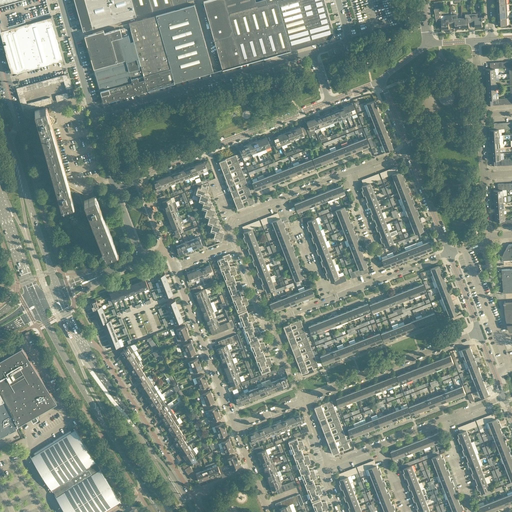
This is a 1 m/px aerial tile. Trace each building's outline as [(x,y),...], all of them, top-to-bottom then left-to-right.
[(15,0),(0,4),(0,20),(4,29),(0,30),(0,29),(0,31),(32,22),(30,16),(49,11),(48,5),(47,2),(46,0),(15,0)] [(75,0),(83,26),(82,27),(86,26),(87,29),(136,15),(131,0),(75,0)] [(131,0),(136,15),(153,11),(149,0),(131,0)] [(149,0),(153,11),(173,5),(171,0),(149,0)] [(237,65),(218,0),(208,0),(203,1),(222,69),(237,65)] [(219,0),(218,0),(237,65),(290,50),(276,0),(265,0),(266,3),(223,15),(219,0)] [(276,0),(290,50),(301,47),(304,46),(328,39),(330,39),(329,37),(331,34),(333,33),(333,32),(331,25),(330,22),(323,0),(276,0)] [(194,4),(156,15),(175,82),(213,72),(194,4)] [(435,8),(436,22),(441,22),(442,29),(449,28),(449,22),(452,22),(451,15),(441,15),(441,8),(438,8),(435,8)] [(477,13),(471,14),(472,21),(475,21),(475,27),(482,26),(482,16),(478,17),(477,13)] [(457,14),(451,15),(452,22),(455,22),(455,28),(462,27),(461,18),(458,18),(457,14)] [(465,17),(461,18),(462,27),(469,27),(469,21),(472,21),(471,14),(465,14),(465,17)] [(129,22),(134,40),(138,56),(140,64),(148,90),(175,82),(156,15),(129,22)] [(32,22),(0,31),(10,64),(12,74),(47,64),(63,60),(58,42),(57,38),(51,16),(32,22)] [(93,33),(84,35),(85,38),(93,64),(94,68),(125,59),(125,60),(138,56),(134,40),(130,41),(127,29),(124,28),(120,29),(116,30),(116,29),(109,31),(109,32),(105,33),(104,32),(104,29),(93,33)] [(138,56),(125,60),(126,64),(135,93),(148,90),(140,64),(138,56)] [(94,68),(97,79),(113,75),(119,98),(135,93),(126,64),(125,60),(125,59),(94,68)] [(68,73),(62,75),(64,81),(65,84),(71,82),(68,73)] [(113,75),(97,79),(104,102),(119,98),(113,75)] [(19,97),(25,95),(24,92),(22,86),(16,88),(19,97)] [(72,88),(66,89),(67,92),(69,98),(75,96),(72,88)] [(492,99),(495,99),(498,98),(497,95),(496,96),(496,92),(487,93),(487,95),(488,95),(488,99),(487,99),(488,99),(488,105),(493,105),(492,99)] [(366,103),(369,109),(377,106),(374,100),(366,103)] [(29,109),(27,103),(26,101),(20,102),(23,111),(29,109)] [(352,103),(347,104),(352,115),(356,113),(352,103)] [(347,104),(343,106),(347,117),(352,115),(347,104)] [(343,106),(338,108),(343,119),(347,117),(343,106)] [(369,109),(371,115),(379,112),(377,106),(369,109)] [(46,108),(35,111),(61,206),(72,203),(70,194),(71,194),(73,191),(70,189),(69,189),(50,121),(51,121),(53,118),(50,116),(48,116),(46,108)] [(337,109),(334,110),(338,121),(343,119),(338,108),(337,109)] [(332,111),(329,112),(333,123),(338,121),(334,110),(333,110),(332,110),(332,111)] [(328,113),(325,114),(329,124),(333,123),(329,112),(327,112),(328,113)] [(371,115),(373,121),(381,118),(379,112),(371,115)] [(323,115),(320,116),(324,126),(329,124),(325,114),(324,113),(323,114),(323,115)] [(320,115),(315,117),(320,128),(324,126),(320,116),(320,115)] [(315,117),(311,119),(315,130),(320,128),(315,117)] [(373,121),(376,127),(384,124),(381,118),(373,121)] [(309,128),(306,129),(308,134),(309,137),(311,136),(312,136),(312,135),(312,134),(316,132),(315,130),(311,119),(309,119),(309,120),(306,121),(309,128)] [(376,127),(378,133),(386,130),(384,124),(376,127)] [(299,127),(296,128),(299,137),(300,138),(302,138),(301,136),(307,134),(303,126),(301,127),(300,126),(299,126),(299,127)] [(490,135),(490,136),(500,135),(500,132),(501,132),(501,129),(497,129),(494,129),(494,127),(492,128),(491,128),(491,129),(490,130),(490,132),(491,135),(490,135)] [(291,129),(286,131),(290,140),(295,139),(291,130),(291,129)] [(378,133),(380,139),(388,136),(386,130),(378,133)] [(285,132),(282,133),(286,144),(291,142),(290,140),(286,131),(285,132)] [(281,134),(278,135),(282,146),(286,144),(282,133),(280,133),(281,134)] [(282,146),(278,135),(277,135),(273,136),(275,143),(275,144),(276,145),(277,147),(282,146)] [(265,137),(262,139),(266,149),(271,147),(267,137),(266,137),(266,136),(265,137)] [(380,139),(382,145),(390,142),(388,136),(380,139)] [(260,139),(257,140),(261,151),(266,149),(262,139),(262,138),(260,139)] [(366,138),(360,140),(363,148),(369,146),(366,138)] [(256,141),(253,142),(257,153),(261,151),(257,140),(256,140),(256,141)] [(360,140),(354,142),(357,150),(363,148),(360,140)] [(347,141),(341,144),(342,147),(345,155),(351,152),(348,144),(348,145),(347,141)] [(253,142),(248,143),(252,154),(257,153),(253,142)] [(354,142),(348,144),(351,152),(357,150),(354,142)] [(382,145),(379,146),(381,152),(385,151),(393,148),(390,142),(382,145)] [(247,144),(244,146),(248,156),(252,154),(248,143),(247,144)] [(241,145),(238,146),(239,147),(241,152),(243,158),(244,161),(249,159),(248,156),(244,146),(243,145),(243,144),(241,144),(241,145)] [(335,146),(329,148),(331,151),(334,159),(340,157),(336,149),(335,146)] [(342,147),(336,149),(340,157),(345,155),(342,147)] [(331,151),(325,154),(328,162),(334,159),(331,151)] [(492,156),(491,156),(492,156),(492,160),(492,165),(496,165),(497,165),(496,160),(496,159),(499,159),(502,159),(501,156),(500,156),(500,153),(491,154),(492,156)] [(325,154),(319,156),(322,164),(328,162),(325,154)] [(236,155),(219,161),(221,167),(228,164),(227,161),(230,160),(232,163),(238,161),(236,155)] [(322,164),(319,156),(313,158),(316,166),(322,164)] [(311,159),(306,161),(309,169),(314,167),(311,159)] [(204,161),(199,163),(203,172),(207,170),(207,169),(211,168),(208,160),(204,162),(204,161)] [(240,166),(238,161),(232,163),(228,164),(221,167),(224,173),(240,166)] [(306,161),(300,164),(303,171),(309,169),(306,161)] [(194,164),(190,166),(194,175),(198,173),(195,165),(194,165),(194,164)] [(300,164),(294,166),(297,174),(303,171),(300,164)] [(224,173),(226,179),(243,172),(240,166),(224,173)] [(294,166),(288,168),(291,176),(297,174),(294,166)] [(288,168),(282,171),(285,178),(291,176),(288,168)] [(282,171),(276,173),(279,181),(285,178),(282,171)] [(392,174),(394,180),(404,176),(403,174),(402,175),(400,171),(399,172),(396,173),(393,174),(392,174)] [(175,173),(172,174),(175,182),(180,181),(176,172),(175,172),(175,173)] [(226,179),(228,185),(235,182),(234,179),(238,177),(239,180),(245,178),(244,176),(243,172),(226,179)] [(171,173),(167,175),(171,184),(175,182),(172,174),(171,173)] [(276,173),(270,175),(273,183),(279,181),(276,173)] [(160,177),(158,178),(158,179),(161,188),(162,189),(167,188),(166,186),(163,177),(162,177),(162,175),(160,176),(160,177)] [(270,175),(264,177),(268,185),(273,183),(270,175)] [(394,180),(397,186),(405,183),(403,179),(405,179),(404,176),(394,180)] [(264,177),(258,180),(261,188),(268,185),(264,177)] [(247,184),(245,178),(239,180),(235,182),(228,185),(230,191),(247,184)] [(156,187),(153,188),(155,193),(162,190),(162,189),(161,188),(158,179),(156,179),(156,180),(153,181),(156,187)] [(261,188),(258,180),(252,182),(255,190),(261,188)] [(363,189),(362,190),(363,192),(371,189),(370,187),(371,186),(370,183),(369,183),(366,184),(364,185),(362,186),(363,189)] [(397,186),(399,192),(408,188),(408,186),(406,186),(405,183),(397,186)] [(230,191),(233,196),(249,190),(247,184),(230,191)] [(196,192),(196,193),(201,194),(203,195),(205,189),(208,189),(209,186),(206,186),(201,185),(200,187),(198,186),(196,192)] [(342,185),(336,187),(339,195),(345,193),(342,185)] [(336,187),(330,190),(333,197),(339,195),(336,187)] [(399,192),(401,198),(409,195),(408,191),(409,191),(408,188),(399,192)] [(199,200),(203,202),(207,203),(207,202),(208,197),(209,194),(206,193),(208,189),(205,189),(203,195),(201,194),(199,200)] [(371,189),(363,192),(364,195),(365,194),(366,198),(375,195),(373,191),(372,191),(371,189)] [(233,196),(235,202),(252,196),(249,190),(233,196)] [(330,190),(324,192),(327,200),(328,203),(334,200),(333,198),(333,197),(330,190)] [(87,194),(80,196),(84,205),(87,214),(89,213),(91,217),(105,255),(109,254),(111,253),(116,251),(92,191),(87,193),(87,194)] [(324,192),(318,194),(321,202),(327,200),(324,192)] [(318,194),(312,197),(315,204),(321,202),(318,194)] [(368,201),(366,202),(367,204),(376,201),(375,198),(376,198),(375,195),(366,198),(368,201)] [(401,198),(403,204),(413,200),(412,197),(411,198),(409,195),(401,198)] [(252,196),(235,202),(237,208),(244,206),(243,202),(247,201),(248,204),(254,202),(252,196)] [(202,207),(202,208),(206,209),(210,210),(211,204),(212,201),(210,200),(211,197),(208,197),(207,202),(207,203),(203,202),(202,207)] [(312,197),(306,199),(310,207),(315,204),(312,197)] [(162,202),(163,206),(173,202),(171,198),(167,199),(162,201),(162,202)] [(306,199),(301,201),(304,209),(310,207),(306,199)] [(370,206),(371,209),(379,206),(377,200),(376,201),(367,204),(368,207),(370,206)] [(403,204),(406,210),(414,206),(413,203),(414,202),(413,200),(403,204)] [(173,202),(163,206),(164,208),(165,211),(166,211),(165,210),(176,206),(177,206),(175,201),(173,202)] [(304,209),(301,201),(294,204),(298,211),(304,209)] [(205,215),(204,215),(209,217),(212,218),(212,217),(214,212),(215,210),(215,209),(212,208),(213,205),(211,204),(210,210),(206,209),(206,212),(205,215)] [(166,211),(165,211),(166,212),(167,215),(176,212),(178,211),(176,206),(165,210),(166,211)] [(372,213),(371,213),(372,216),(380,213),(379,210),(380,210),(379,206),(371,209),(372,213)] [(407,213),(404,214),(405,216),(406,216),(408,215),(418,212),(417,209),(415,210),(414,206),(406,210),(407,213)] [(336,210),(338,216),(348,212),(347,210),(346,210),(344,207),(336,210)] [(209,217),(207,223),(212,224),(215,225),(217,219),(218,216),(215,215),(216,212),(214,212),(212,217),(212,218),(209,217)] [(348,212),(338,216),(339,218),(340,219),(341,219),(342,221),(349,218),(347,215),(349,214),(348,212)] [(408,215),(410,221),(418,218),(417,215),(419,214),(418,212),(408,215)] [(380,213),(372,216),(373,218),(374,218),(376,221),(384,218),(382,215),(381,215),(380,213)] [(274,220),(272,221),(274,227),(275,227),(284,223),(283,221),(282,221),(280,218),(279,218),(277,219),(274,220)] [(309,224),(307,225),(308,228),(317,224),(318,224),(317,222),(317,221),(316,218),(312,219),(307,221),(309,224)] [(342,221),(341,222),(342,225),(343,225),(344,227),(353,224),(352,221),(350,222),(349,218),(342,221)] [(376,225),(376,228),(386,224),(384,218),(376,221),(377,225),(376,225)] [(410,221),(413,227),(422,223),(421,221),(420,222),(418,218),(410,221)] [(212,226),(210,230),(215,232),(218,233),(220,227),(221,224),(218,223),(219,220),(217,219),(215,225),(212,224),(212,226)] [(171,224),(170,225),(171,226),(172,229),(181,225),(184,224),(182,220),(180,221),(171,224)] [(276,229),(275,229),(277,233),(285,230),(284,226),(285,226),(284,223),(275,227),(276,229)] [(386,224),(376,228),(377,230),(379,230),(380,233),(388,230),(392,228),(389,223),(386,224)] [(422,223),(413,227),(415,233),(423,230),(422,226),(423,226),(422,223)] [(317,224),(308,228),(309,230),(311,229),(312,233),(320,230),(319,226),(318,227),(317,224)] [(345,229),(344,230),(345,233),(353,230),(352,227),(354,226),(353,224),(344,227),(345,229)] [(173,229),(172,229),(173,232),(174,231),(174,233),(179,232),(183,230),(181,225),(172,229),(173,229)] [(197,226),(191,229),(192,231),(196,230),(197,235),(200,234),(197,226)] [(215,233),(213,238),(221,240),(224,231),(221,230),(222,227),(220,227),(218,233),(215,232),(215,233)] [(244,236),(245,239),(253,235),(254,235),(252,229),(250,230),(247,231),(244,232),(245,236),(244,236)] [(313,236),(312,237),(313,239),(321,236),(322,236),(322,235),(325,234),(323,229),(320,230),(312,233),(313,236)] [(285,230),(277,233),(278,236),(279,236),(280,238),(289,235),(288,232),(286,233),(285,230)] [(345,233),(347,239),(348,239),(357,235),(356,233),(355,234),(353,230),(345,233)] [(381,236),(380,237),(381,239),(391,236),(397,233),(396,230),(389,232),(388,230),(380,233),(381,236)] [(253,235),(245,239),(245,241),(247,241),(248,244),(256,241),(256,239),(255,237),(254,238),(253,235)] [(281,241),(280,241),(281,245),(290,241),(288,238),(290,237),(289,235),(280,238),(281,241)] [(347,239),(344,241),(346,246),(350,245),(358,242),(357,238),(358,238),(357,235),(348,239),(347,239)] [(199,236),(194,238),(198,247),(202,245),(199,236)] [(321,236),(313,239),(314,242),(315,241),(317,245),(325,241),(323,238),(322,238),(321,236)] [(391,236),(381,239),(382,242),(383,241),(385,245),(393,242),(391,236)] [(194,238),(190,240),(193,249),(198,247),(194,238)] [(190,240),(185,242),(189,251),(190,250),(193,249),(190,240)] [(250,248),(248,248),(249,251),(256,248),(258,247),(257,245),(258,244),(256,241),(248,244),(250,248)] [(290,241),(281,245),(283,248),(284,248),(285,250),(293,247),(292,244),(291,245),(290,241)] [(318,248),(316,249),(317,251),(326,248),(325,245),(326,245),(325,241),(317,245),(318,248)] [(429,241),(423,243),(426,251),(432,249),(429,241)] [(185,242),(180,243),(184,252),(184,253),(189,251),(185,242)] [(358,242),(350,245),(351,248),(352,248),(353,251),(362,247),(361,245),(359,245),(358,242)] [(184,252),(180,243),(176,245),(175,243),(173,244),(176,253),(178,252),(179,254),(180,254),(181,254),(181,253),(184,252)] [(423,243),(417,246),(420,253),(426,251),(423,243)] [(501,260),(511,259),(511,243),(509,244),(506,248),(503,253),(501,258),(502,258),(501,258),(501,260)] [(417,246),(411,248),(414,256),(420,253),(417,246)] [(256,248),(249,251),(250,253),(251,252),(253,256),(256,255),(261,253),(260,249),(259,250),(258,247),(256,248)] [(286,252),(285,253),(286,256),(294,253),(293,250),(294,249),(293,247),(285,250),(286,252)] [(354,253),(353,253),(354,257),(363,254),(361,250),(363,250),(362,247),(353,251),(354,253)] [(326,248),(317,251),(318,253),(320,253),(321,256),(329,253),(328,250),(327,250),(326,248)] [(411,248),(405,250),(408,258),(414,256),(411,248)] [(405,250),(400,253),(403,260),(408,258),(405,250)] [(223,257),(217,259),(217,260),(219,259),(221,263),(219,264),(220,267),(229,264),(228,261),(231,259),(229,253),(222,256),(223,257)] [(254,259),(253,260),(254,262),(256,261),(262,259),(261,256),(262,256),(261,253),(256,255),(253,256),(254,259)] [(294,253),(286,256),(287,260),(288,259),(289,262),(298,258),(297,256),(295,257),(294,253)] [(322,260),(321,260),(322,263),(331,259),(330,257),(331,257),(329,253),(321,256),(322,260)] [(400,253),(394,255),(397,263),(403,260),(400,253)] [(354,257),(357,263),(366,259),(365,257),(364,257),(363,254),(354,257)] [(394,255),(388,257),(391,265),(397,263),(394,255)] [(391,265),(388,257),(382,259),(385,267),(391,265)] [(290,264),(289,265),(291,268),(299,265),(297,261),(299,261),(298,258),(289,262),(290,264)] [(256,261),(254,262),(255,265),(256,264),(257,268),(266,264),(264,261),(263,261),(262,259),(256,261)] [(324,265),(326,268),(334,265),(332,259),(331,259),(322,263),(323,265),(324,265)] [(359,265),(358,265),(359,269),(363,267),(366,266),(367,266),(366,262),(367,261),(366,259),(358,262),(359,265)] [(208,265),(205,266),(209,275),(214,273),(210,264),(208,264),(208,265)] [(229,264),(220,267),(221,270),(223,269),(225,274),(235,270),(234,266),(229,266),(229,264)] [(259,271),(257,272),(258,274),(267,271),(266,268),(267,268),(266,264),(257,268),(259,271)] [(299,265),(291,268),(292,271),(293,271),(294,274),(302,270),(301,268),(300,268),(299,265)] [(326,272),(326,275),(335,271),(336,271),(334,265),(326,268),(327,271),(326,272)] [(431,268),(433,275),(441,271),(439,265),(431,268)] [(204,267),(201,268),(204,277),(205,279),(210,277),(209,275),(205,266),(204,266),(204,267)] [(200,267),(196,269),(200,278),(204,277),(201,268),(200,267)] [(511,268),(499,269),(499,277),(511,276),(511,268)] [(196,269),(191,271),(195,280),(200,278),(196,269)] [(235,270),(225,274),(226,278),(225,279),(226,282),(234,279),(233,276),(237,274),(235,270)] [(294,274),(293,274),(295,280),(299,279),(303,277),(302,273),(303,273),(302,270),(294,274)] [(195,280),(191,271),(187,273),(190,282),(195,280)] [(267,271),(258,274),(259,276),(261,276),(262,279),(270,276),(269,273),(268,273),(267,271)] [(335,271),(326,275),(327,277),(329,276),(330,280),(333,279),(336,278),(338,277),(337,273),(336,274),(335,271)] [(433,275),(435,280),(443,277),(441,271),(433,275)] [(158,281),(167,278),(165,273),(161,275),(160,273),(155,275),(158,281)] [(263,283),(262,283),(263,286),(271,282),(270,280),(271,280),(270,276),(262,279),(263,283)] [(511,276),(499,277),(500,284),(511,283),(511,276)] [(435,280),(438,286),(446,283),(443,277),(435,280)] [(158,281),(160,287),(169,283),(167,278),(158,281)] [(145,279),(140,281),(144,290),(149,288),(145,279)] [(234,279),(226,282),(227,285),(229,284),(230,289),(231,289),(241,285),(240,281),(235,281),(234,279)] [(140,281),(135,283),(139,292),(144,290),(140,281)] [(271,282),(263,286),(264,288),(265,288),(267,291),(271,289),(275,288),(273,284),(272,285),(271,282)] [(135,283),(130,285),(134,294),(139,292),(135,283)] [(160,287),(162,292),(171,288),(169,283),(160,287)] [(438,286),(440,292),(448,289),(446,283),(438,286)] [(511,283),(500,284),(500,292),(503,292),(511,291),(511,283)] [(423,284),(417,286),(420,294),(426,292),(423,284)] [(130,285),(125,287),(128,296),(134,294),(130,285)] [(241,285),(231,289),(232,293),(231,294),(232,297),(240,294),(239,291),(243,288),(241,285)] [(417,286),(411,288),(414,296),(415,298),(421,296),(420,294),(417,286)] [(125,287),(120,289),(123,298),(128,296),(125,287)] [(311,287),(305,289),(308,297),(314,295),(311,287)] [(171,288),(162,292),(164,297),(173,294),(173,293),(171,288)] [(195,293),(194,293),(195,294),(196,297),(197,297),(207,293),(205,288),(199,291),(195,292),(195,293)] [(411,288),(405,291),(408,298),(414,296),(411,288)] [(120,289),(114,291),(118,300),(123,298),(120,289)] [(305,289),(299,292),(302,299),(308,297),(305,289)] [(440,292),(442,298),(450,295),(448,289),(440,292)] [(114,291),(109,293),(113,302),(118,300),(114,291)] [(405,291),(399,293),(402,301),(408,298),(405,291)] [(299,292),(293,294),(296,302),(302,299),(299,292)] [(197,297),(196,297),(197,299),(198,302),(199,302),(198,302),(209,298),(207,293),(197,297)] [(286,293),(280,296),(281,299),(284,306),(291,304),(287,296),(286,293)] [(399,293),(393,295),(396,303),(402,301),(399,293)] [(240,294),(232,297),(233,300),(235,299),(236,303),(236,304),(247,300),(246,296),(241,296),(240,294)] [(293,294),(287,296),(291,304),(296,302),(293,294)] [(393,295),(387,297),(390,305),(396,303),(393,295)] [(442,298),(445,304),(453,301),(450,295),(442,298)] [(387,297),(382,300),(385,307),(390,305),(387,297)] [(199,303),(200,306),(211,302),(209,298),(198,302),(199,302),(198,302),(199,303)] [(101,305),(100,301),(97,302),(96,299),(90,301),(93,308),(101,305)] [(169,308),(177,305),(175,299),(166,303),(168,308),(169,308)] [(281,299),(276,301),(279,309),(284,306),(281,299)] [(247,300),(236,304),(238,308),(236,309),(238,312),(241,310),(246,308),(245,306),(249,303),(247,300)] [(382,300),(376,302),(379,310),(385,307),(382,300)] [(279,309),(276,301),(270,303),(273,311),(279,309)] [(445,304),(447,310),(455,307),(453,301),(445,304)] [(200,307),(202,311),(212,307),(211,302),(200,306),(200,307)] [(379,310),(376,302),(370,304),(373,312),(379,310)] [(367,303),(362,305),(365,313),(371,311),(367,303)] [(101,305),(93,308),(95,313),(103,310),(101,305)] [(171,313),(179,310),(177,305),(169,308),(168,308),(170,313),(171,313)] [(362,305),(356,308),(359,315),(365,313),(362,305)] [(202,311),(203,316),(214,311),(212,307),(202,311)] [(455,307),(447,310),(449,316),(457,312),(455,307)] [(356,308),(350,310),(353,318),(359,315),(356,308)] [(103,310),(95,313),(97,318),(105,315),(103,310)] [(179,310),(171,313),(170,313),(172,318),(173,318),(181,315),(179,310)] [(242,312),(238,313),(239,314),(239,316),(241,316),(243,320),(254,316),(253,314),(252,312),(248,313),(247,310),(242,312)] [(350,310),(344,312),(347,320),(353,318),(350,310)] [(203,316),(205,320),(216,316),(214,311),(203,316)] [(344,312),(338,314),(341,322),(347,320),(344,312)] [(434,313),(428,315),(431,323),(437,320),(434,313)] [(338,314),(332,317),(335,325),(341,322),(338,314)] [(97,318),(99,323),(99,324),(102,323),(102,322),(107,320),(105,315),(97,318)] [(181,315),(173,318),(172,318),(175,325),(180,323),(179,322),(183,320),(181,315)] [(428,315),(422,317),(425,325),(431,323),(428,315)] [(205,320),(207,325),(218,320),(216,316),(205,320)] [(243,320),(238,322),(240,327),(243,326),(244,328),(252,325),(251,323),(255,320),(254,316),(243,320)] [(332,317),(326,319),(330,327),(335,325),(332,317)] [(422,317),(416,319),(419,327),(425,325),(422,317)] [(107,320),(102,322),(102,323),(102,324),(104,328),(112,324),(110,319),(107,320)] [(326,319),(321,321),(324,329),(330,327),(326,319)] [(416,319),(411,322),(414,330),(419,327),(416,319)] [(216,327),(218,326),(220,325),(218,320),(207,325),(207,326),(208,326),(209,329),(210,329),(213,328),(216,327)] [(283,326),(286,332),(292,329),(291,326),(295,324),(297,328),(302,325),(300,320),(283,326)] [(321,321),(315,324),(318,331),(319,334),(325,332),(324,329),(321,321)] [(411,322),(405,324),(408,332),(414,330),(411,322)] [(104,328),(106,333),(114,329),(112,324),(104,328)] [(173,328),(176,335),(187,330),(185,325),(181,327),(180,324),(174,326),(174,327),(173,328)] [(318,331),(315,324),(309,326),(312,334),(318,331)] [(405,324),(399,326),(402,334),(408,332),(405,324)] [(244,328),(242,329),(245,336),(249,335),(259,331),(258,327),(256,327),(253,327),(252,325),(244,328)] [(286,332),(288,338),(294,335),(293,332),(298,330),(299,334),(305,331),(302,325),(297,328),(292,330),(292,329),(286,332)] [(399,326),(393,329),(396,336),(402,334),(399,326)] [(114,329),(106,333),(108,338),(116,334),(114,329)] [(393,329),(387,331),(390,339),(396,336),(393,329)] [(177,340),(178,343),(186,340),(185,338),(189,336),(187,330),(176,335),(178,340),(177,340)] [(28,331),(16,338),(17,340),(29,333),(28,331)] [(250,339),(249,340),(250,343),(256,341),(258,340),(257,337),(261,335),(259,331),(249,335),(250,339)] [(288,338),(290,344),(297,341),(295,338),(300,336),(301,339),(307,337),(305,331),(299,334),(294,335),(288,338)] [(390,339),(387,331),(381,333),(384,341),(390,339)] [(379,333),(373,335),(376,343),(382,341),(379,333)] [(116,334),(108,338),(110,343),(118,339),(116,334)] [(373,335),(368,337),(371,345),(376,343),(373,335)] [(290,344),(293,350),(299,347),(298,344),(302,342),(304,345),(309,343),(307,337),(301,339),(301,340),(297,341),(290,344)] [(368,337),(362,340),(365,348),(371,345),(368,337)] [(118,339),(110,343),(112,348),(116,346),(116,348),(121,346),(118,339)] [(186,340),(175,344),(176,347),(179,346),(181,351),(185,350),(194,347),(191,341),(187,343),(186,340)] [(251,346),(249,347),(251,351),(254,350),(265,346),(264,342),(259,342),(258,340),(256,341),(250,343),(251,346)] [(362,340),(356,342),(359,350),(365,348),(362,340)] [(356,342),(350,344),(353,352),(359,350),(356,342)] [(219,344),(215,345),(218,353),(229,349),(232,348),(230,343),(228,344),(227,344),(226,345),(223,346),(220,347),(219,344)] [(293,350),(295,355),(301,353),(300,350),(305,348),(306,351),(312,349),(309,343),(304,345),(299,347),(293,350)] [(343,343),(337,346),(338,349),(341,357),(347,355),(344,347),(343,343)] [(350,344),(344,347),(347,355),(353,352),(350,344)] [(117,358),(118,361),(134,351),(130,345),(126,346),(127,348),(120,352),(122,354),(117,358)] [(265,346),(254,350),(257,357),(264,355),(263,352),(267,350),(265,346)] [(462,349),(464,355),(472,352),(470,346),(462,349)] [(185,356),(186,359),(192,356),(191,354),(196,352),(194,347),(185,350),(187,355),(185,356)] [(0,388),(18,424),(31,416),(33,419),(38,417),(35,412),(55,401),(21,348),(0,359),(0,388)] [(219,355),(220,357),(231,353),(229,349),(218,353),(219,355)] [(295,355),(297,361),(304,359),(302,356),(307,354),(308,357),(314,355),(312,349),(306,351),(301,353),(295,355)] [(338,349),(332,351),(335,359),(341,357),(338,349)] [(126,361),(127,362),(137,356),(134,351),(118,361),(120,363),(126,361)] [(332,351),(326,353),(329,361),(335,359),(332,351)] [(464,355),(467,361),(475,358),(472,352),(464,355)] [(220,358),(222,362),(232,358),(231,353),(220,357),(220,358)] [(329,361),(326,353),(320,356),(323,364),(329,361)] [(257,357),(256,358),(256,359),(257,361),(258,360),(260,365),(271,361),(269,357),(265,357),(264,355),(257,357)] [(297,361),(299,367),(306,365),(305,361),(309,360),(310,363),(316,361),(314,355),(308,357),(304,359),(297,361)] [(450,355),(444,357),(447,365),(453,363),(450,355)] [(123,368),(124,370),(140,361),(140,360),(137,356),(127,362),(128,364),(123,368)] [(189,361),(191,366),(200,363),(198,357),(193,359),(192,356),(186,359),(184,360),(185,363),(189,361)] [(444,357),(439,359),(442,367),(447,365),(444,357)] [(222,362),(223,367),(234,363),(232,358),(222,362)] [(467,361),(469,367),(477,364),(475,358),(467,361)] [(439,359),(433,362),(436,370),(442,367),(439,359)] [(132,370),(133,372),(140,367),(143,365),(140,361),(124,370),(126,373),(132,370)] [(262,369),(260,370),(261,373),(265,372),(270,370),(269,367),(273,365),(271,361),(260,365),(262,369)] [(306,365),(299,367),(302,373),(308,371),(307,367),(311,366),(313,369),(316,367),(319,367),(316,361),(310,363),(306,365)] [(433,362),(427,364),(430,372),(436,370),(433,362)] [(189,373),(188,375),(189,376),(199,373),(197,370),(202,368),(200,363),(191,366),(194,371),(189,373)] [(224,368),(226,371),(236,367),(234,363),(223,367),(224,368)] [(427,364),(421,366),(424,374),(430,372),(427,364)] [(469,367),(471,373),(479,370),(477,364),(469,367)] [(226,371),(225,372),(227,376),(238,372),(240,371),(239,366),(236,367),(226,371)] [(421,366),(415,369),(418,376),(424,374),(421,366)] [(129,377),(131,380),(143,372),(140,367),(133,372),(134,373),(129,377)] [(415,369),(409,371),(412,379),(418,376),(415,369)] [(471,373),(474,379),(481,376),(479,370),(471,373)] [(409,371),(403,373),(406,381),(412,379),(409,371)] [(137,382),(137,383),(146,377),(143,372),(131,380),(132,383),(138,380),(139,381),(137,382)] [(227,376),(229,380),(240,376),(238,372),(227,376)] [(199,373),(189,376),(190,379),(193,378),(195,384),(198,382),(206,379),(204,374),(200,375),(199,373)] [(406,381),(403,373),(397,375),(400,383),(406,381)] [(287,375),(280,378),(284,387),(288,385),(291,384),(287,375)] [(396,375),(390,377),(393,385),(399,383),(396,375)] [(133,388),(135,391),(151,381),(148,376),(146,377),(137,383),(138,384),(133,388)] [(240,376),(229,380),(229,382),(230,382),(231,385),(241,381),(240,376)] [(474,379),(476,384),(484,381),(481,376),(474,379)] [(274,380),(271,381),(275,390),(275,391),(276,390),(279,389),(276,380),(275,377),(273,378),(274,380)] [(390,377),(384,380),(387,388),(393,385),(390,377)] [(280,378),(276,380),(279,389),(284,387),(280,378)] [(198,388),(199,391),(205,389),(204,386),(208,384),(206,379),(198,382),(200,388),(198,388)] [(384,380),(378,382),(381,390),(387,388),(384,380)] [(142,390),(143,392),(154,385),(151,381),(135,391),(137,393),(142,390)] [(271,381),(267,383),(270,393),(272,392),(271,392),(275,390),(271,381)] [(476,384),(478,390),(486,387),(484,381),(476,384)] [(378,382),(372,384),(375,392),(381,390),(378,382)] [(267,383),(262,385),(265,394),(266,394),(270,393),(267,383)] [(372,384),(366,387),(369,395),(375,392),(372,384)] [(139,398),(141,400),(157,390),(154,385),(143,392),(144,394),(139,398)] [(262,385),(257,387),(261,396),(262,396),(262,395),(265,394),(262,385)] [(255,388),(253,389),(256,396),(257,398),(261,396),(257,387),(257,386),(256,386),(255,386),(255,388)] [(462,386),(456,388),(460,396),(466,393),(462,386)] [(366,387),(360,389),(363,397),(369,395),(366,387)] [(486,387),(478,390),(480,396),(488,393),(486,387)] [(247,388),(243,390),(244,392),(247,401),(247,402),(252,400),(248,390),(247,388)] [(456,388),(451,390),(454,398),(460,396),(456,388)] [(199,395),(201,400),(212,395),(210,390),(206,392),(205,389),(199,391),(200,394),(199,395)] [(253,389),(248,390),(252,400),(257,398),(253,389)] [(360,389),(354,391),(357,399),(363,397),(360,389)] [(148,400),(149,402),(160,395),(157,390),(141,400),(143,403),(148,400)] [(451,390),(445,392),(448,400),(454,398),(451,390)] [(354,391),(349,394),(352,401),(357,399),(354,391)] [(243,403),(239,394),(239,392),(231,395),(235,404),(237,403),(238,405),(243,403)] [(445,392),(439,395),(442,403),(448,400),(445,392)] [(150,403),(146,407),(147,410),(163,400),(165,398),(162,394),(160,395),(149,402),(150,403)] [(349,394),(343,396),(346,404),(352,401),(349,394)] [(203,408),(205,407),(211,405),(210,402),(215,401),(212,395),(201,400),(203,405),(201,406),(203,408)] [(439,395),(433,397),(436,405),(442,403),(439,395)] [(346,404),(343,396),(337,398),(340,406),(346,404)] [(433,397),(427,399),(430,407),(436,405),(433,397)] [(0,435),(16,427),(17,426),(18,425),(4,399),(0,401),(0,435)] [(427,399),(421,402),(424,409),(430,407),(427,399)] [(154,410),(156,411),(157,410),(166,405),(163,400),(147,410),(149,412),(154,410)] [(327,402),(315,407),(317,413),(324,410),(322,407),(327,405),(328,408),(334,406),(332,400),(327,402)] [(421,402),(415,404),(418,412),(424,409),(421,402)] [(153,416),(155,418),(171,408),(168,404),(166,405),(157,410),(158,412),(153,416)] [(418,412),(415,404),(409,406),(412,414),(418,412)] [(205,411),(207,416),(219,411),(217,406),(212,408),(211,405),(205,407),(206,410),(205,411)] [(324,410),(317,413),(319,419),(326,416),(325,413),(329,411),(330,414),(336,412),(334,406),(328,408),(324,410)] [(408,406),(402,408),(405,416),(411,414),(408,406)] [(162,418),(163,420),(174,413),(171,408),(155,418),(157,421),(162,418)] [(402,408),(396,410),(399,418),(405,416),(402,408)] [(396,410),(390,413),(393,421),(399,418),(396,410)] [(210,424),(212,424),(218,421),(216,419),(221,417),(219,411),(207,416),(209,421),(210,424)] [(326,416),(319,419),(322,424),(328,422),(327,418),(331,417),(333,420),(338,418),(336,412),(330,414),(326,416)] [(159,425),(161,428),(176,418),(177,418),(174,413),(163,420),(164,422),(159,425)] [(298,413),(295,415),(298,424),(299,426),(301,425),(300,423),(303,422),(305,421),(303,415),(301,416),(300,413),(299,413),(298,413)] [(390,413),(384,415),(387,423),(393,421),(390,413)] [(377,414),(371,417),(372,420),(375,427),(381,425),(378,417),(377,414)] [(293,415),(290,416),(290,417),(294,426),(297,424),(298,424),(295,415),(293,415)] [(384,415),(378,417),(381,425),(387,423),(384,415)] [(290,416),(285,418),(289,427),(294,426),(290,417),(290,416)] [(168,428),(169,430),(177,425),(179,423),(176,418),(161,428),(163,431),(168,428)] [(285,418),(281,420),(285,429),(285,432),(288,431),(287,428),(289,427),(285,418)] [(328,422),(322,424),(324,430),(331,428),(329,424),(334,423),(335,426),(341,424),(338,418),(333,420),(328,422)] [(487,422),(486,422),(488,429),(490,428),(491,427),(500,424),(499,421),(498,422),(497,418),(495,419),(492,420),(490,421),(488,421),(488,422),(487,422)] [(281,420),(276,422),(280,431),(285,429),(281,420)] [(372,420),(366,422),(369,430),(375,427),(372,420)] [(215,426),(217,431),(225,428),(223,422),(219,424),(218,421),(212,424),(213,426),(215,426)] [(275,422),(272,424),(275,433),(276,435),(281,433),(280,431),(276,422),(275,422)] [(366,422),(360,424),(364,432),(369,430),(366,422)] [(270,424),(267,425),(267,426),(268,426),(271,435),(275,433),(272,424),(270,424)] [(331,428),(324,430),(326,436),(333,434),(332,430),(336,428),(337,432),(343,430),(341,424),(335,426),(331,428)] [(360,424),(355,426),(358,434),(364,432),(360,424)] [(491,427),(493,433),(501,430),(500,427),(501,426),(500,424),(491,427)] [(166,435),(167,438),(180,430),(177,425),(169,430),(170,431),(166,435)] [(266,426),(263,427),(263,428),(266,436),(271,435),(268,426),(267,426),(267,425),(266,426)] [(358,434),(355,426),(349,429),(352,437),(358,434)] [(261,428),(258,429),(262,438),(263,440),(267,439),(266,436),(263,428),(263,427),(261,428)] [(31,455),(30,455),(52,489),(52,488),(53,490),(55,493),(56,495),(55,495),(65,511),(101,511),(106,509),(108,508),(116,503),(118,502),(120,500),(120,502),(121,501),(118,497),(98,465),(74,428),(75,430),(72,432),(71,430),(53,441),(51,442),(34,453),(35,455),(32,457),(31,455)] [(217,437),(218,440),(224,437),(223,435),(227,433),(225,428),(217,431),(219,436),(217,437)] [(256,429),(253,431),(254,431),(256,436),(257,440),(262,438),(258,429),(256,429)] [(174,440),(183,434),(180,430),(167,438),(169,440),(174,437),(175,439),(174,440)] [(333,434),(326,436),(329,442),(335,439),(334,436),(338,434),(340,438),(345,436),(343,430),(337,432),(333,434)] [(460,437),(458,437),(459,440),(468,436),(467,434),(468,433),(467,430),(466,430),(463,431),(460,432),(458,433),(460,437)] [(493,433),(495,439),(496,439),(505,435),(504,433),(503,433),(501,430),(493,433)] [(249,434),(247,435),(250,444),(253,442),(253,443),(255,442),(255,441),(256,440),(257,440),(256,436),(254,431),(253,431),(249,432),(249,434)] [(438,432),(432,435),(435,443),(441,440),(438,432)] [(170,446),(172,448),(184,440),(181,436),(183,434),(174,440),(175,442),(170,446)] [(432,435),(426,437),(429,445),(435,443),(432,435)] [(497,441),(496,442),(497,443),(498,445),(499,445),(506,442),(504,438),(506,438),(505,435),(496,439),(497,441)] [(335,439),(329,442),(331,448),(337,445),(336,442),(340,441),(341,444),(351,440),(350,438),(347,439),(345,436),(340,438),(335,439)] [(468,436),(459,440),(460,442),(462,442),(463,445),(471,442),(470,438),(469,439),(468,436)] [(221,442),(223,447),(231,444),(229,438),(225,440),(224,437),(218,440),(219,443),(221,442)] [(426,437),(420,439),(423,447),(429,445),(426,437)] [(296,438),(288,441),(289,444),(290,443),(291,443),(293,448),(303,444),(302,440),(297,440),(296,438)] [(420,439),(415,442),(418,449),(423,447),(420,439)] [(179,448),(180,450),(187,445),(184,440),(172,448),(173,451),(179,448)] [(337,445),(331,448),(333,454),(340,451),(338,448),(343,446),(344,450),(350,447),(348,442),(351,440),(341,444),(337,445)] [(415,442),(409,444),(412,452),(418,449),(415,442)] [(464,448),(463,449),(464,451),(473,448),(472,446),(473,445),(471,442),(463,445),(464,448)] [(499,445),(498,445),(499,448),(500,448),(501,451),(510,447),(509,445),(507,445),(506,442),(499,445)] [(176,456),(178,458),(193,448),(190,443),(187,445),(180,450),(181,452),(176,456)] [(223,447),(220,449),(222,454),(223,456),(224,456),(230,454),(229,451),(234,449),(231,444),(223,447)] [(303,444),(293,448),(295,453),(293,453),(294,456),(302,453),(301,450),(305,448),(303,444)] [(409,444),(403,446),(406,454),(407,457),(413,455),(412,452),(409,444)] [(403,446),(397,449),(400,456),(406,454),(403,446)] [(473,448),(464,451),(465,454),(466,453),(468,457),(476,454),(478,453),(476,447),(473,448)] [(502,453),(501,453),(502,457),(510,454),(509,450),(511,450),(510,447),(501,451),(502,453)] [(185,458),(186,459),(194,455),(196,453),(193,448),(178,458),(179,461),(185,458)] [(261,451),(256,453),(258,457),(268,454),(266,449),(261,451)] [(397,449),(391,451),(394,458),(394,459),(400,456),(397,449)] [(302,453),(294,456),(295,459),(297,458),(299,463),(309,458),(308,455),(303,455),(302,453)] [(227,458),(229,463),(238,460),(236,455),(231,456),(230,454),(224,456),(225,459),(227,458)] [(259,459),(261,462),(270,458),(268,454),(258,457),(259,459)] [(436,456),(432,457),(435,463),(444,459),(443,457),(442,458),(440,454),(436,456)] [(469,460),(467,461),(468,463),(477,460),(476,457),(477,457),(476,454),(468,457),(469,460)] [(502,457),(504,463),(505,462),(511,459),(511,456),(511,457),(510,454),(502,457)] [(194,455),(186,459),(187,461),(182,465),(184,468),(197,460),(194,455)] [(260,462),(262,467),(273,462),(271,458),(270,458),(261,462),(260,462)] [(309,458),(299,463),(300,467),(299,468),(300,471),(308,467),(307,465),(311,462),(309,458)] [(444,459),(435,463),(437,469),(445,466),(444,462),(445,462),(444,459)] [(238,460),(229,463),(232,469),(240,466),(238,460)] [(477,460),(468,463),(469,466),(471,465),(472,468),(480,465),(479,462),(478,462),(477,460)] [(216,461),(211,463),(215,475),(217,474),(218,476),(221,475),(221,473),(217,464),(216,461)] [(273,462),(262,467),(264,471),(275,467),(273,462)] [(211,463),(205,465),(207,468),(211,479),(214,478),(213,475),(215,475),(211,463)] [(368,468),(371,474),(380,471),(379,468),(378,469),(376,465),(373,467),(370,468),(368,468)] [(404,472),(405,475),(414,471),(412,465),(404,468),(405,472),(404,472)] [(473,472),(472,472),(473,475),(482,472),(481,469),(482,469),(480,465),(472,468),(473,472)] [(204,479),(201,470),(196,473),(195,473),(190,466),(185,469),(191,479),(198,478),(199,481),(204,479)] [(445,466),(437,469),(439,474),(439,475),(449,471),(448,469),(446,469),(445,466)] [(264,471),(265,476),(276,471),(277,471),(275,467),(264,471)] [(308,467),(300,471),(301,474),(303,473),(304,478),(315,473),(313,469),(309,470),(308,467)] [(207,468),(201,470),(204,479),(206,478),(208,480),(211,479),(207,468)] [(265,476),(267,480),(278,476),(276,471),(265,476)] [(371,474),(373,480),(381,477),(380,473),(381,473),(380,471),(371,474)] [(407,477),(408,480),(416,477),(414,471),(405,475),(405,477),(407,477)] [(439,475),(436,476),(439,482),(441,481),(450,478),(448,474),(450,474),(449,471),(439,475)] [(482,472),(473,475),(474,477),(475,477),(477,480),(485,477),(484,474),(483,474),(482,472)] [(315,473),(304,478),(306,482),(304,483),(305,486),(314,483),(313,480),(317,477),(315,473)] [(267,480),(269,485),(280,481),(278,476),(267,480)] [(340,484),(341,486),(350,482),(348,476),(346,477),(343,478),(341,479),(340,479),(341,483),(340,484)] [(373,480),(375,486),(385,482),(384,480),(382,480),(381,477),(373,480)] [(408,484),(409,487),(419,483),(416,477),(408,480),(410,484),(408,484)] [(477,484),(478,487),(487,483),(485,477),(477,480),(478,484),(477,484)] [(450,478),(442,481),(443,484),(444,484),(445,486),(453,483),(452,480),(451,481),(450,478)] [(272,493),(276,491),(275,488),(278,487),(280,486),(281,486),(282,485),(280,481),(269,485),(272,493)] [(343,488),(344,491),(353,488),(350,482),(341,486),(342,489),(343,488)] [(375,486),(378,492),(386,489),(384,485),(386,485),(385,482),(375,486)] [(314,483),(305,486),(307,489),(308,488),(310,492),(321,488),(319,484),(315,485),(314,483)] [(412,488),(413,492),(421,489),(419,483),(409,487),(410,489),(412,488)] [(445,486),(444,487),(446,492),(454,489),(453,486),(454,485),(453,483),(445,486)] [(487,483),(478,487),(479,489),(480,489),(481,492),(489,489),(487,483)] [(414,495),(413,496),(414,498),(423,495),(426,494),(427,493),(424,487),(421,489),(413,492),(414,495)] [(321,488),(310,492),(312,497),(310,498),(311,501),(320,497),(319,495),(322,492),(321,488)] [(344,495),(345,498),(355,494),(353,488),(344,491),(346,495),(344,495)] [(378,492),(380,498),(389,494),(388,492),(387,492),(386,489),(378,492)] [(454,489),(446,492),(448,498),(458,495),(457,492),(456,493),(454,489)] [(348,500),(349,503),(357,500),(355,494),(345,498),(346,500),(348,500)] [(380,498),(382,504),(390,500),(389,497),(390,496),(389,494),(380,498)] [(423,495),(414,498),(415,501),(416,500),(418,504),(426,500),(428,499),(426,494),(423,495)] [(458,495),(448,498),(451,504),(459,501),(457,498),(459,497),(458,495)] [(508,495),(502,497),(505,505),(511,503),(508,495)] [(502,497),(496,500),(499,508),(505,505),(502,497)] [(316,501),(312,502),(313,505),(315,504),(317,509),(327,505),(326,501),(321,501),(320,499),(316,501)] [(349,507),(350,510),(359,506),(357,500),(349,503),(350,506),(349,507)] [(382,504),(384,509),(394,506),(393,503),(392,504),(390,500),(382,504)] [(417,508),(418,510),(428,506),(426,500),(418,504),(419,507),(417,508)] [(496,500),(490,502),(493,510),(499,508),(496,500)] [(277,506),(279,511),(283,511),(290,510),(289,510),(291,509),(290,505),(288,505),(285,506),(282,507),(280,501),(275,503),(276,506),(277,506)] [(459,501),(451,504),(453,510),(463,506),(462,504),(460,504),(459,501)] [(483,502),(477,504),(478,507),(480,511),(487,511),(484,504),(483,502)] [(490,502),(484,504),(487,511),(493,510),(490,502)]
